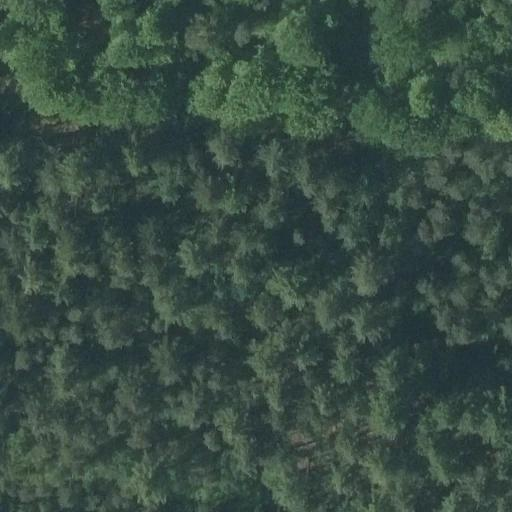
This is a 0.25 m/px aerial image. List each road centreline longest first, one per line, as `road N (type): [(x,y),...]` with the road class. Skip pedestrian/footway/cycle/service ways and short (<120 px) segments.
road 1 (track): [(364,511),(387,176),(362,72),(367,0)]
road 2 (track): [(0,87),(306,102),(364,87)]
